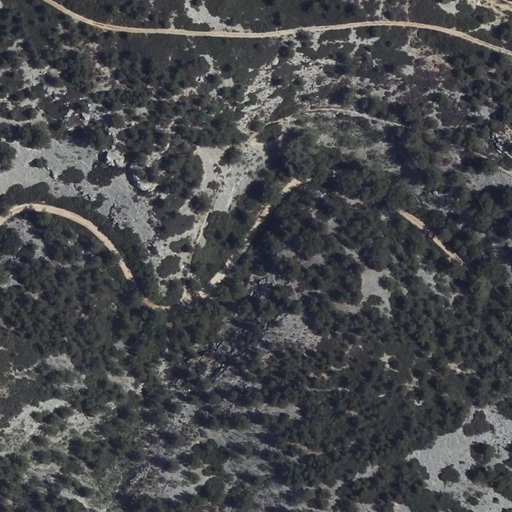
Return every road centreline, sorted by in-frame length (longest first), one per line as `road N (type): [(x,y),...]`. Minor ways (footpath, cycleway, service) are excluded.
road 1 (track): [(0,222),(37,206),(78,217),(112,245),(147,303),(180,309),(213,286),(297,181),(354,174),(511,305)]
road 2 (track): [(50,0),(126,31),(422,24),(511,51)]
